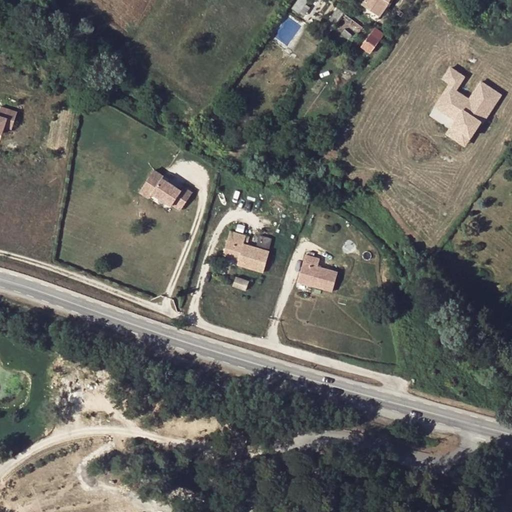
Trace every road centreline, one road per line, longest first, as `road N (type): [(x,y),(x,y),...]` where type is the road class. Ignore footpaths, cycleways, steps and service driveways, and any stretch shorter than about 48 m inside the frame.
road 1 (secondary): [(475,425),(249,363),(0,280)]
road 2 (unclassified): [(475,425),(467,448),(440,462),(330,434),(313,437),(308,465),(344,511)]
